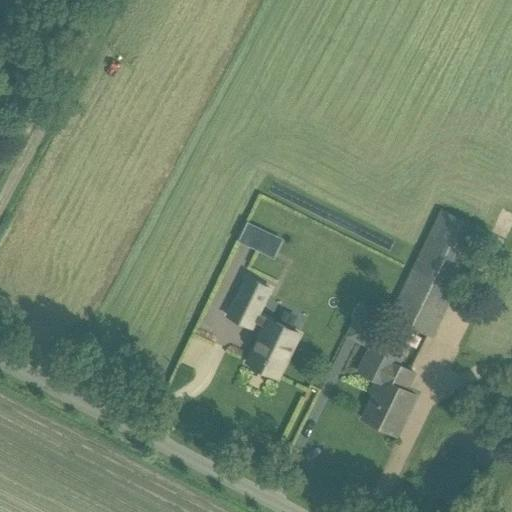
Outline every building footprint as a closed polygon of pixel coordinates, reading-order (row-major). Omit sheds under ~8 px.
[(439,212),(390,317),(431,336),(480,232),(439,212)] [(366,259),(353,284),(372,295),(386,270),(366,259)] [(245,277),(227,317),(250,328),(253,322),(264,327),(247,363),(278,377),(299,333),(268,319),(267,319),(257,314),(269,288),(245,277)] [(364,349),(380,316),(363,307),(347,340),(364,349)] [(358,372),(377,381),(378,381),(381,374),(407,386),(414,372),(388,360),(391,354),(371,345),(358,372)] [(375,394),(363,419),(397,435),(416,395),(406,390),(407,386),(381,374),(378,381),(377,381),(371,392),(375,394)]
